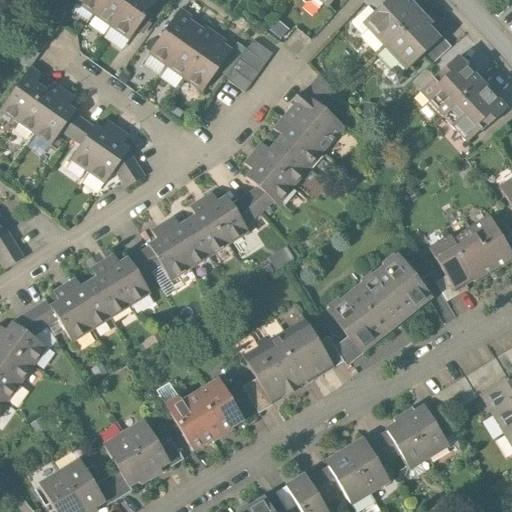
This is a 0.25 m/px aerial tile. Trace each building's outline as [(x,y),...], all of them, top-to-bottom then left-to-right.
[(75,0),(74,2),(93,15),(104,0),(75,0)] [(104,0),(93,15),(109,27),(128,0),(104,0)] [(128,0),(109,27),(129,41),(157,0),(128,0)] [(385,0),(374,11),(362,21),(368,28),(386,47),(423,10),(413,0),(409,0),(408,1),(407,0),(385,0)] [(364,0),(369,6),(374,11),(385,0),(364,0)] [(41,11),(60,25),(66,17),(46,3),(41,11)] [(363,33),(368,28),(362,21),(374,11),(369,6),(352,22),(363,33)] [(180,9),(148,55),(166,67),(196,24),(188,18),(189,15),(180,9)] [(423,10),(386,47),(407,69),(422,54),(442,36),(432,25),(435,23),(423,10)] [(39,54),(60,25),(41,11),(20,40),(39,54)] [(196,24),(166,67),(183,79),(215,33),(210,30),(205,26),(203,28),(196,24)] [(151,30),(144,25),(138,33),(145,38),(151,30)] [(215,33),(183,79),(202,92),(219,68),(232,49),(224,43),(226,40),(215,33)] [(442,36),(422,54),(431,64),(451,47),(442,36)] [(273,54),(254,40),(246,49),(228,75),(226,77),(245,91),(273,54)] [(237,43),(232,49),(219,68),(228,75),(246,49),(237,43)] [(484,80),(460,54),(435,77),(419,91),(421,93),(430,102),(443,117),(484,80)] [(118,61),(110,72),(117,78),(125,66),(118,61)] [(29,66),(0,107),(0,110),(15,122),(41,86),(36,82),(41,74),(33,69),(29,66)] [(419,91),(435,77),(427,69),(412,82),(419,91)] [(318,76),(305,91),(320,104),(332,90),(318,76)] [(484,80),(443,117),(468,144),(508,107),(484,80)] [(15,122),(33,134),(64,90),(60,87),(53,82),(47,90),(41,86),(15,122)] [(64,90),(33,134),(50,146),(60,132),(73,113),(76,109),(69,105),(75,97),(68,92),(64,90)] [(320,104),(305,91),(303,93),(300,91),(292,99),(296,102),(281,118),(323,152),(346,126),(320,104)] [(430,102),(421,93),(416,98),(424,107),(430,102)] [(79,146),(93,127),(73,113),(60,132),(79,146)] [(309,169),(323,152),(281,118),(273,127),(281,134),(275,141),(309,169)] [(79,146),(70,160),(86,171),(118,128),(114,125),(108,121),(102,128),(95,124),(93,127),(79,146)] [(118,128),(86,171),(104,184),(113,171),(128,149),(130,147),(124,143),(129,136),(122,131),(118,128)] [(293,187),(309,169),(275,141),(269,148),(261,142),(256,149),(252,152),(293,187)] [(125,189),(145,177),(128,149),(113,171),(125,189)] [(293,187),(252,152),(249,156),(244,163),(251,169),(246,176),(257,186),(276,202),(279,204),(293,187)] [(511,179),(499,187),(511,206),(511,179)] [(276,202),(257,186),(233,207),(245,227),(276,202)] [(417,188),(407,194),(412,202),(422,196),(417,188)] [(200,199),(229,245),(249,233),(245,227),(233,207),(226,196),(218,201),(212,192),(204,197),(200,199)] [(195,215),(188,220),(210,257),(229,245),(200,199),(197,202),(190,206),(195,215)] [(165,221),(161,223),(190,269),(210,257),(188,220),(179,225),(173,216),(165,221)] [(491,216),(472,227),(499,269),(511,260),(511,250),(505,239),(491,216)] [(169,282),(190,269),(161,223),(157,225),(150,230),(156,238),(146,244),(147,247),(160,267),(169,282)] [(0,227),(0,265),(3,272),(24,259),(5,225),(0,228),(0,227)] [(454,238),(475,278),(477,282),(499,269),(472,227),(454,238)] [(475,278),(454,238),(451,234),(429,248),(446,276),(455,290),(466,284),(475,278)] [(147,247),(128,259),(141,279),(160,267),(147,247)] [(434,298),(399,253),(326,310),(347,337),(361,355),(397,328),(434,298)] [(106,259),(102,261),(130,307),(150,294),(141,279),(128,259),(127,257),(118,263),(112,255),(106,259)] [(96,276),(88,282),(111,319),(130,307),(102,261),(98,263),(91,268),(96,276)] [(455,290),(446,276),(435,282),(447,302),(469,289),(466,284),(455,290)] [(63,285),(92,331),(111,319),(88,282),(79,287),(74,278),(66,282),(63,285)] [(92,331),(63,285),(59,287),(51,292),(57,300),(49,305),(58,320),(72,343),(92,331)] [(49,305),(46,300),(12,323),(31,336),(47,327),(58,320),(49,305)] [(58,320),(47,327),(53,337),(64,330),(58,320)] [(0,341),(33,365),(46,347),(31,336),(12,323),(6,331),(0,327),(0,341)] [(47,327),(31,336),(46,347),(50,350),(57,343),(53,337),(47,327)] [(310,327),(288,340),(313,381),(320,377),(335,369),(320,343),(310,327)] [(329,337),(320,343),(335,369),(345,363),(335,347),(329,337)] [(347,367),(361,355),(347,337),(335,347),(345,363),(347,367)] [(154,345),(149,338),(141,344),(146,351),(154,345)] [(274,347),(267,352),(293,394),(313,381),(288,340),(282,343),(279,338),(272,342),(274,347)] [(0,372),(18,386),(33,365),(0,341),(0,372)] [(444,417),(479,396),(511,376),(511,348),(433,397),(442,414),(444,417)] [(272,406),(293,394),(267,352),(246,364),(256,380),(272,406)] [(102,364),(91,371),(96,380),(107,373),(102,364)] [(0,400),(5,404),(18,386),(0,372),(0,400)] [(511,402),(511,376),(479,396),(491,415),(511,402)] [(189,397),(215,440),(244,422),(229,396),(218,379),(189,397)] [(258,414),(272,406),(256,380),(242,388),(258,414)] [(156,394),(162,405),(176,397),(170,386),(156,394)] [(242,388),(229,396),(244,422),(247,425),(260,417),(258,414),(242,388)] [(192,454),(215,440),(189,397),(180,403),(176,397),(162,405),(192,454)] [(511,402),(491,415),(503,435),(511,429),(511,402)] [(401,414),(428,459),(448,447),(443,439),(432,419),(424,406),(414,412),(412,408),(401,414)] [(428,459),(401,414),(393,419),(395,423),(385,429),(388,433),(402,457),(410,470),(428,459)] [(442,414),(432,419),(443,439),(453,433),(444,417),(442,414)] [(41,419),(29,426),(37,438),(48,431),(41,419)] [(160,447),(143,420),(122,433),(150,481),(162,474),(159,470),(170,463),(160,447)] [(511,429),(503,435),(511,449),(511,429)] [(150,481),(122,433),(101,446),(117,472),(128,490),(138,484),(141,487),(150,481)] [(368,445),(382,469),(402,457),(388,433),(368,445)] [(343,449),(371,495),(391,483),(382,469),(368,445),(363,437),(343,449)] [(170,440),(160,447),(170,463),(172,466),(183,460),(170,440)] [(371,495),(343,449),(324,461),(327,467),(342,491),(352,507),(371,495)] [(57,472),(80,511),(96,511),(95,510),(105,504),(94,486),(78,459),(57,472)] [(307,479),(322,503),(342,491),(327,467),(307,479)] [(80,511),(57,472),(37,484),(54,511),(80,511)] [(130,493),(128,490),(117,472),(106,479),(119,500),(130,493)] [(307,479),(304,474),(284,486),(299,511),(326,511),(322,503),(307,479)] [(107,507),(119,500),(106,479),(94,486),(105,504),(107,507)] [(236,511),(272,511),(263,496),(236,511)]
